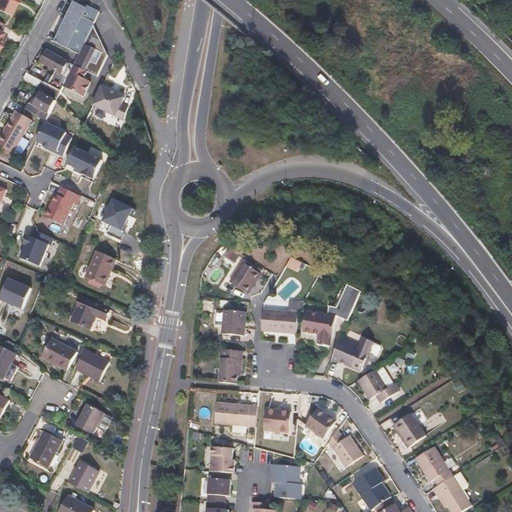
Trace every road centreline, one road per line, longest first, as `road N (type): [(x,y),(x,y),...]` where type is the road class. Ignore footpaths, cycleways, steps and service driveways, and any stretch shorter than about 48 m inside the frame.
road 1 (motorway): [(227,0),(366,127),(511,300)]
road 2 (motorway): [(223,201),(257,179),(339,174),(444,233),(511,306)]
road 3 (residential): [(424,511),(347,400),(283,382),(255,356),(255,302),(272,278)]
road 4 (tertiary): [(137,511),(176,276)]
road 5 (tertiary): [(210,177),(201,135),(221,0)]
road 6 (tertiary): [(202,0),(184,130),(191,175)]
